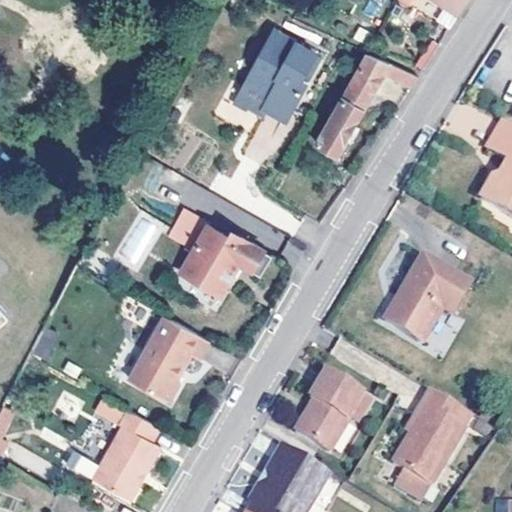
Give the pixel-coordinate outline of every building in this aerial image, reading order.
[(433,0),(457,14),(466,0),(433,0)] [(314,52),(271,30),(236,101),(243,105),(247,107),(257,113),(260,108),(285,121),(306,82),(300,79),(314,52)] [(428,71),(439,45),(428,40),(417,66),(428,71)] [(416,77),(366,53),(314,147),(333,158),(344,139),(349,142),(358,127),(353,124),(383,73),(409,88),(416,77)] [(232,108),(239,111),(243,105),(236,101),(232,108)] [(484,147),(503,160),(509,164),(500,179),(494,175),(488,179),(478,198),(511,217),(511,131),(498,123),(484,147)] [(503,160),(494,175),(500,179),(509,164),(503,160)] [(237,265),(249,272),(260,253),(235,239),(233,244),(205,228),(179,274),(218,296),(229,275),(224,272),(229,261),(237,265)] [(260,253),(249,272),(259,276),(269,258),(260,253)] [(442,308),(450,313),(469,283),(422,255),(383,318),(420,340),(442,308)] [(224,272),(229,275),(231,276),(237,265),(229,261),(224,272)] [(0,323),(9,315),(0,305),(0,323)] [(202,343),(156,317),(120,381),(158,402),(164,402),(172,387),(172,375),(184,353),(193,359),(202,343)] [(344,419),(346,416),(360,393),(324,372),(307,400),(312,403),(295,432),(328,452),(347,421),(344,419)] [(402,470),(429,487),(463,430),(451,421),(459,409),(428,391),(412,417),(416,420),(406,437),(403,434),(387,461),(402,470)] [(360,393),(346,416),(355,422),(369,399),(360,393)] [(153,450),(145,446),(153,431),(96,399),(88,414),(116,431),(87,486),(124,505),(153,450)] [(451,421),(463,430),(471,417),(459,409),(451,421)] [(412,417),(403,434),(406,437),(416,420),(412,417)] [(307,511),(331,474),(284,446),(276,460),(272,458),(263,473),(267,475),(261,484),(258,482),(247,499),(267,511),(307,511)] [(15,463),(45,476),(51,463),(21,449),(15,463)] [(420,502),(429,487),(402,470),(393,486),(420,502)]
